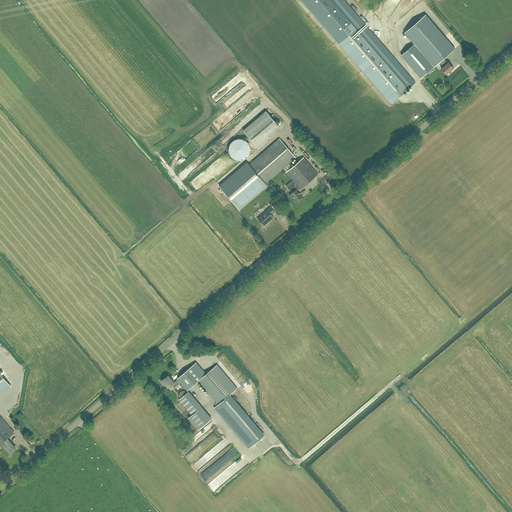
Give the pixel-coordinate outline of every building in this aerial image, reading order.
[(300,0),(334,38),(390,104),(410,87),(415,83),(343,0),(300,0)] [(414,44),(401,55),(421,78),(439,62),(443,59),(455,49),(425,14),(404,33),(414,44)] [(443,59),(439,62),(443,66),(441,68),(446,74),(453,68),(448,62),(446,64),(444,63),(446,61),(443,59)] [(249,93),(243,99),(247,103),(253,96),(249,93)] [(266,110),(244,127),(256,143),(261,139),(260,138),(262,136),(261,134),(259,136),(254,130),(259,127),(262,131),(263,131),(265,133),(277,124),(266,110)] [(203,132),(209,140),(212,138),(206,130),(203,132)] [(289,195),(296,202),(302,197),(297,191),(300,189),(318,174),(303,157),(291,168),(288,164),(295,157),(279,138),(249,164),(247,163),(219,186),(239,209),(267,185),(265,183),(283,169),(293,180),(286,186),(292,193),(289,195)] [(237,139),(235,139),(233,141),(231,142),(230,143),(229,145),(229,146),(228,148),(228,150),(229,153),(229,154),(230,155),(231,157),(232,158),(235,159),(237,160),(239,160),(240,160),(243,160),(245,159),(247,157),(248,156),(249,153),(250,151),(250,149),(250,147),(249,146),(248,144),(247,142),(245,140),(243,139),(240,139),(239,139),(237,139)] [(208,151),(211,158),(216,155),(215,152),(225,146),(223,142),(217,145),(217,146),(208,151)] [(271,214),(274,211),(270,207),(265,211),(265,212),(258,219),(264,225),(273,217),(271,214)] [(187,390),(198,381),(206,374),(196,362),(177,378),(178,379),(180,382),(187,390)] [(229,395),(237,388),(217,364),(206,374),(198,381),(218,404),(215,407),(249,448),(264,435),(229,395)] [(0,394),(10,386),(0,373),(0,394)] [(174,387),(180,382),(178,379),(174,382),(168,375),(165,377),(164,376),(160,380),(164,385),(166,385),(168,387),(172,384),(174,387)] [(185,406),(194,399),(188,391),(179,399),(185,406)] [(0,443),(3,441),(6,439),(14,432),(0,416),(0,443)] [(217,437),(224,432),(220,427),(213,432),(217,437)] [(226,438),(203,455),(208,461),(233,443),(229,438),(227,440),(226,438)] [(10,453),(16,448),(10,442),(9,442),(6,439),(3,441),(6,445),(5,447),(10,453)]
